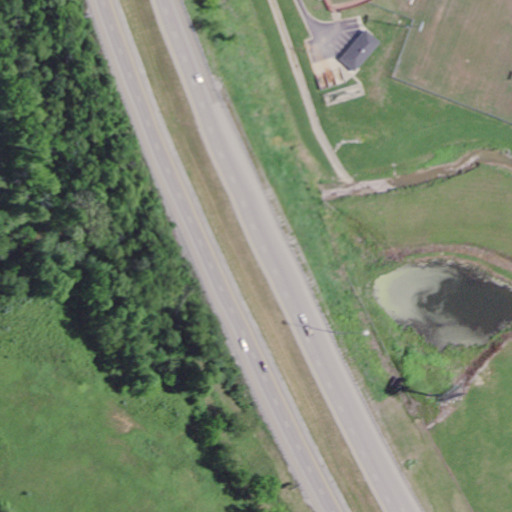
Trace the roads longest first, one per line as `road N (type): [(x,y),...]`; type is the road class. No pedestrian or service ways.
road 1 (motorway): [(401,511),(337,414),(273,285),(156,0)]
road 2 (motorway): [(107,0),(224,280),(341,511)]
